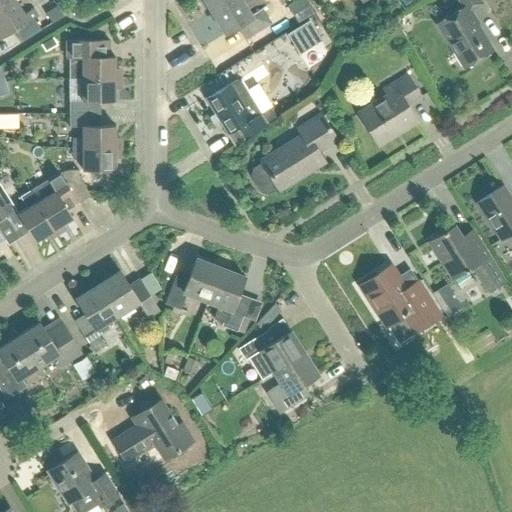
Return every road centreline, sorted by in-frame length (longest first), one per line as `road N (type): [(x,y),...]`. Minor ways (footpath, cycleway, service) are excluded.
road 1 (residential): [(296,255),(511,125)]
road 2 (residential): [(155,209),(154,0)]
road 3 (residential): [(0,308),(155,209)]
road 4 (residential): [(296,255),(155,209)]
road 5 (residential): [(368,382),(296,255)]
